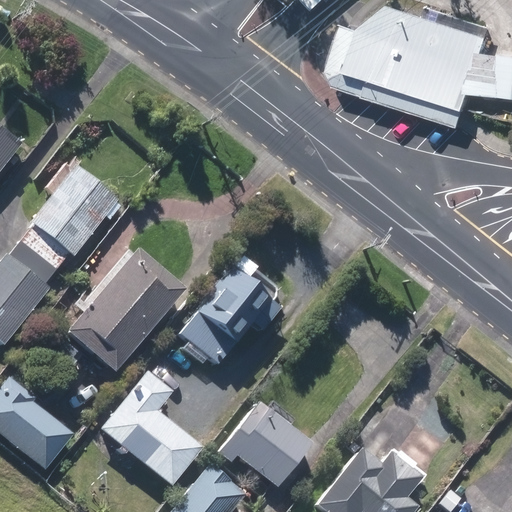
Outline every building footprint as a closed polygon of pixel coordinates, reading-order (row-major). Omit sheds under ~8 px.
[(352,71),(468,110),(473,93),(511,98),(511,55),(486,52),(491,37),(393,5),(365,29),(352,71)] [(0,131),(0,156),(12,141),(0,131)] [(71,166),(30,218),(66,247),(108,195),(71,166)] [(252,232),(258,248),(269,244),(263,228),(252,232)] [(125,244),(58,325),(103,362),(170,284),(125,244)] [(228,261),(247,277),(254,269),(235,252),(228,261)] [(0,254),(0,331),(39,284),(0,254)] [(203,353),(214,361),(247,319),(257,328),(276,304),(227,266),(176,330),(185,337),(179,345),(198,360),(203,353)] [(35,343),(63,367),(76,352),(47,327),(35,343)] [(91,424),(164,480),(193,442),(147,406),(163,386),(137,366),(91,424)] [(0,375),(0,435),(38,466),(66,431),(24,397),(27,393),(2,373),(0,375)] [(229,450),(270,481),(305,438),(251,397),(212,448),(223,457),(229,450)] [(352,446),(310,500),(325,511),(347,511),(354,503),(364,511),(401,511),(409,503),(396,493),(411,473),(382,450),(373,462),(352,446)] [(162,511),(222,511),(239,491),(201,462),(162,511)]
